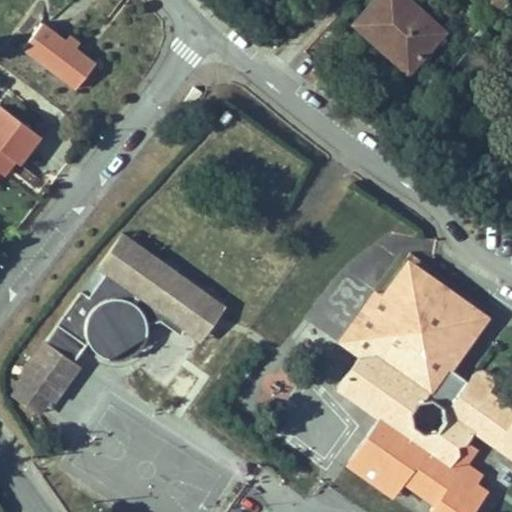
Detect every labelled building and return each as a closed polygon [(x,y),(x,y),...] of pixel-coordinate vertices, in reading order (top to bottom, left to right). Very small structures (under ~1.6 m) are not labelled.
[(441,25),(416,0),(365,0),(353,12),(404,62),(441,25)] [(97,75),(43,34),(24,58),(78,99),(97,75)] [(40,148),(1,119),(0,120),(0,181),(8,171),(18,178),(26,168),(40,148)] [(125,222),(121,228),(189,278),(185,283),(199,294),(184,314),(190,319),(203,329),(226,297),(125,222)] [(189,278),(121,228),(18,367),(22,370),(49,390),(52,392),(78,357),(72,352),(86,333),(90,339),(96,346),(103,350),(108,353),(150,325),(151,323),(152,320),(152,318),(151,316),(162,311),(185,327),(190,319),(184,314),(199,294),(185,283),(189,278)] [(474,301),(416,254),(388,287),(399,296),(375,327),(378,343),(361,344),(336,376),(377,408),(349,443),(394,478),(399,472),(417,426),(406,417),(404,403),(413,393),(428,392),(452,359),(477,325),(474,301)] [(375,327),(399,296),(388,287),(381,281),(342,329),(361,344),(378,343),(375,327)] [(488,312),(474,301),(477,325),(488,312)] [(452,359),(428,392),(437,400),(440,414),(431,425),(417,426),(399,472),(427,495),(421,503),(423,511),(461,511),(463,511),(459,468),(445,457),(453,447),(452,440),(459,438),(469,425),(510,457),(511,454),(511,406),(490,389),(494,383),(492,371),(485,365),(475,366),(470,372),(452,359)] [(22,370),(13,383),(40,403),(49,390),(22,370)] [(394,478),(349,443),(343,450),(388,486),(394,478)] [(482,486),(459,468),(463,511),(472,499),(482,486)] [(488,511),(472,499),(463,511),(461,511),(488,511)]
